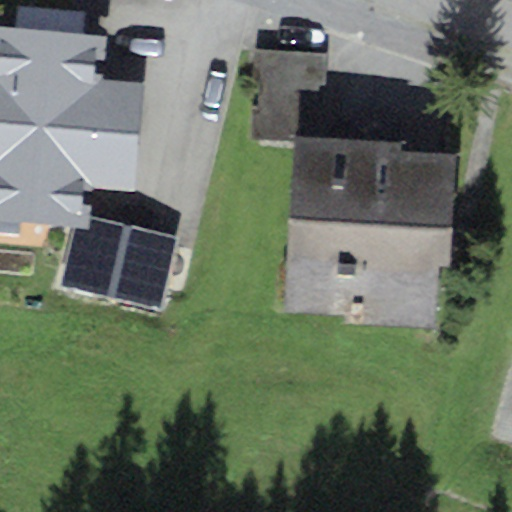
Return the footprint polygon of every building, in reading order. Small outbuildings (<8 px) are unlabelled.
[(16,8),(14,29),(84,35),(86,14),(16,8)] [(0,27),(0,221),(70,226),(88,228),(89,217),(91,188),(134,192),(143,82),(101,78),(105,37),(84,35),(14,29),(0,27)] [(251,138),(294,140),(294,136),(322,137),(325,55),(255,52),(251,138)] [(432,327),(434,266),(451,267),(455,155),(399,153),(400,140),(322,137),(294,136),(294,140),(287,313),(365,316),(365,325),(432,327)] [(179,237),(89,217),(88,228),(70,226),(54,286),(161,312),(179,237)]
